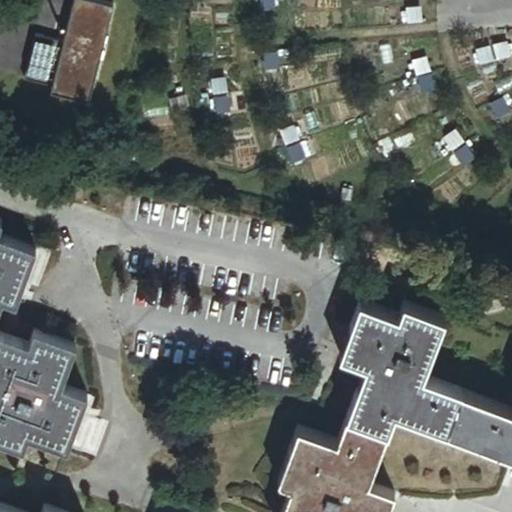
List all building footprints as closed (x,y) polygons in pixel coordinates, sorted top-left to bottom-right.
[(31,39),(19,83),(47,91),(45,97),(84,107),(111,11),(72,1),(59,47),(31,39)] [(0,308),(4,298),(14,301),(34,247),(0,234),(0,221),(0,220),(0,308)] [(366,364),(346,417),(387,432),(394,412),(445,431),(461,390),(424,376),(445,317),(404,302),(400,315),(359,300),(340,354),(366,364)] [(30,344),(0,332),(0,440),(22,448),(28,434),(66,449),(86,395),(61,385),(76,346),(35,331),(30,344)] [(511,408),(461,390),(445,431),(511,455),(509,462),(511,463),(511,408)] [(511,511),(511,463),(509,462),(511,455),(445,431),(394,412),(387,432),(368,483),(394,492),(386,511),(256,511),(229,502),(225,511),(511,511)] [(387,432),(346,417),(337,442),(299,428),(279,481),(292,486),(282,511),(386,511),(394,492),(368,483),(387,432)]
